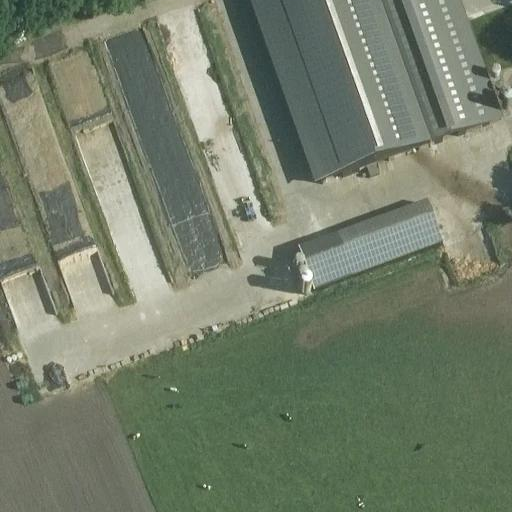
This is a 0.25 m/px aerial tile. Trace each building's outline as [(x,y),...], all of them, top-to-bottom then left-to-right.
[(345,0),(401,158),(498,124),(454,0),(345,0)] [(206,131),(233,117),(227,104),(200,118),(206,131)] [(111,186),(115,198),(137,192),(134,179),(111,186)] [(314,294),(447,251),(439,224),(305,267),(314,294)] [(488,273),(505,265),(488,229),(471,237),(488,273)]
